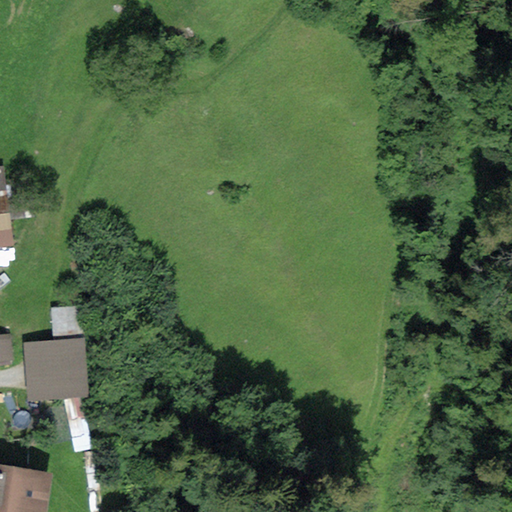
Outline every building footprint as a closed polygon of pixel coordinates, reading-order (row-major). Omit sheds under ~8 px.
[(2,167),(0,167),(0,245),(12,244),(2,167)] [(54,340),(83,337),(81,306),(52,308),(54,340)] [(12,335),(0,336),(0,362),(14,361),(12,335)] [(54,340),(24,343),(30,403),(89,397),(83,337),(54,340)] [(54,511),(60,477),(0,466),(0,511),(54,511)]
